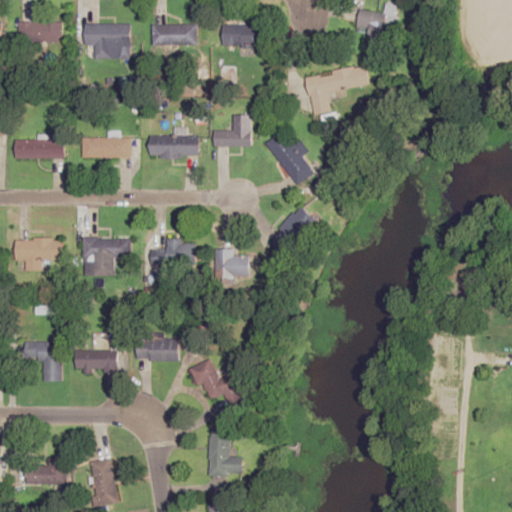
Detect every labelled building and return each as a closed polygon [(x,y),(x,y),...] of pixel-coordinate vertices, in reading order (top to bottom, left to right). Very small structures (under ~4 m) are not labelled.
[(357,32),(392,40),(397,14),(363,6),(357,32)] [(63,21),(24,21),(24,42),(63,42),(63,21)] [(134,23),(87,23),(87,58),(118,58),(134,58),(134,23)] [(200,44),(200,23),(155,23),(155,44),(200,44)] [(269,46),(269,23),(225,23),(225,46),(269,46)] [(309,75),(316,113),(334,110),(331,91),(373,83),(369,64),(309,75)] [(235,120),(226,120),(227,129),(216,129),(217,145),(254,145),(254,114),(235,114),(235,120)] [(300,185),(317,172),(304,155),(311,150),(303,138),(295,144),(284,130),(268,142),(300,185)] [(202,156),(202,135),(152,135),(152,156),(202,156)] [(133,137),(85,136),(84,157),(133,157),(133,137)] [(65,139),(17,139),(17,158),(65,158),(65,139)] [(117,275),(117,256),(132,256),(132,237),(86,236),(86,274),(117,275)] [(18,238),(18,260),(65,260),(65,238),(18,238)] [(169,247),(154,247),(154,263),(198,264),(199,244),(185,244),(185,239),(169,239),(169,247)] [(218,248),(218,277),(252,277),(252,254),(236,254),(236,248),(218,248)] [(181,338),(139,338),(139,360),(181,360),(181,338)] [(65,341),(27,341),(27,359),(46,359),(46,380),(65,380),(65,341)] [(95,350),(79,350),(78,369),(119,371),(120,345),(95,344),(95,350)] [(197,365),(211,400),(229,393),(235,407),(252,400),(240,371),(221,378),(213,359),(197,365)] [(233,429),(212,429),(212,475),(233,475),(233,429)] [(69,457),(48,457),(48,465),(28,465),(28,484),(68,485),(69,457)] [(113,458),(93,461),(101,506),(120,503),(113,458)] [(232,511),(230,497),(209,501),(210,511),(232,511)]
